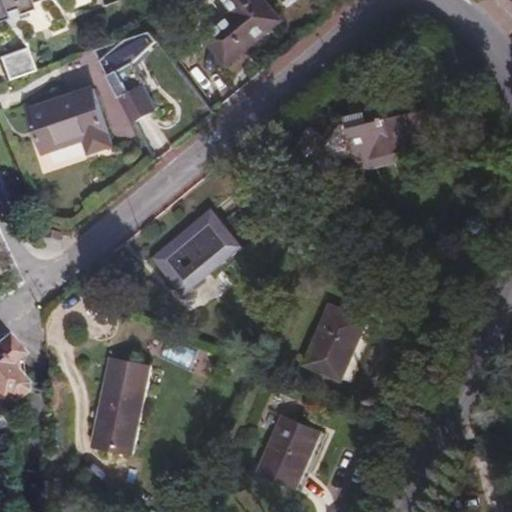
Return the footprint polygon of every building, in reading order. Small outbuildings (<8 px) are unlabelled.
[(0,0),(0,11),(20,4),(19,0),(0,0)] [(279,25),(260,0),(225,0),(238,16),(206,41),(227,67),(279,25)] [(164,107),(136,57),(159,44),(150,28),(100,56),(137,122),(164,107)] [(12,78),(39,69),(31,45),(4,54),(12,78)] [(110,144),(93,87),(26,109),(42,154),(84,140),(88,153),(110,144)] [(321,126),(299,154),(331,179),(346,158),(380,150),(384,164),(403,160),(401,152),(422,147),(415,113),(393,117),(390,102),(372,105),(370,96),(356,99),(359,112),(351,114),(354,124),(348,132),(344,129),(336,137),(321,126)] [(195,277),(202,285),(251,244),(217,206),(159,256),(184,285),(195,277)] [(192,294),(202,285),(195,277),(184,285),(192,294)] [(375,320),(338,304),(313,362),(350,378),(375,320)] [(6,338),(0,342),(0,401),(1,402),(10,394),(14,398),(24,391),(19,354),(6,338)] [(157,387),(118,376),(99,436),(139,448),(157,387)] [(327,430),(288,412),(264,470),(301,487),(327,430)]
